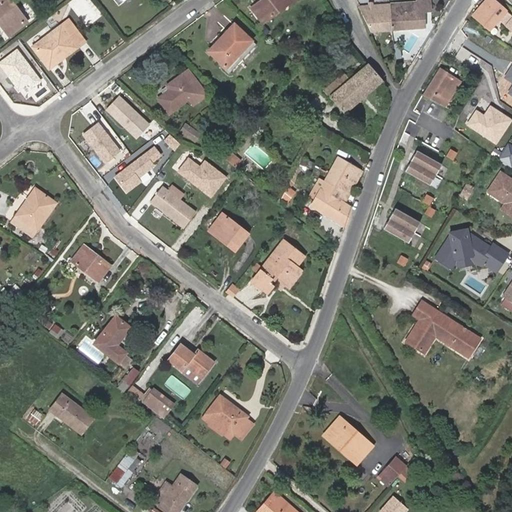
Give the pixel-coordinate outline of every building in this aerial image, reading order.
[(0,0),(0,17),(1,17),(12,32),(25,22),(8,0),(0,0)] [(264,24),(294,0),(261,0),(252,8),(264,24)] [(421,0),(422,1),(391,4),(394,30),(425,28),(424,12),(431,11),(430,0),(421,0)] [(511,16),(494,0),(486,0),(473,15),(490,30),(499,19),(506,25),(505,25),(511,31),(511,16)] [(394,30),(391,4),(360,7),(371,32),(394,30)] [(0,23),(9,35),(12,32),(1,17),(0,17),(0,23)] [(50,69),(86,42),(69,20),(33,46),(50,69)] [(226,68),(252,41),(234,24),(209,51),(226,68)] [(265,35),(268,32),(264,26),(260,29),(265,35)] [(252,41),(226,68),(232,74),(258,46),(252,41)] [(40,80),(17,49),(0,61),(0,65),(22,94),(40,80)] [(511,63),(502,78),(511,84),(511,85),(507,93),(511,96),(511,63)] [(344,113),(381,81),(368,65),(349,81),(343,75),(325,90),(344,113)] [(189,99),(194,105),(209,93),(189,68),(167,85),(170,89),(158,98),(170,114),(189,99)] [(440,69),(424,94),(437,101),(446,105),(460,82),(440,69)] [(152,125),(119,95),(106,110),(138,140),(152,125)] [(476,110),(466,125),(497,146),(511,122),(511,119),(489,104),(483,114),(476,110)] [(122,151),(98,123),(82,136),(106,164),(122,151)] [(194,142),(200,134),(188,125),(182,133),(194,142)] [(177,141),(173,137),(167,144),(171,148),(177,141)] [(511,146),(508,144),(498,158),(511,167),(511,164),(511,146)] [(154,146),(112,178),(126,196),(144,183),(140,179),(155,168),(152,163),(162,156),(154,146)] [(442,162),(421,150),(419,154),(415,151),(411,158),(415,161),(413,164),(409,162),(405,168),(430,182),(442,162)] [(229,163),(234,156),(228,151),(223,157),(229,163)] [(189,156),(176,171),(211,198),(227,176),(204,159),(200,165),(189,156)] [(240,161),(234,156),(229,163),(235,167),(240,161)] [(315,171),(318,165),(303,156),(300,162),(315,171)] [(332,196),(344,204),(361,172),(338,158),(326,181),(336,187),(332,196)] [(227,166),(223,170),(228,174),(231,169),(227,166)] [(511,179),(501,172),(488,191),(506,203),(511,206),(511,179)] [(318,178),(309,195),(316,199),(325,182),(318,178)] [(325,182),(316,199),(312,206),(345,226),(351,208),(344,204),(332,196),(336,187),(326,181),(325,182)] [(179,199),(183,194),(173,186),(168,191),(179,199)] [(283,192),(280,197),(287,203),(295,193),(286,186),(283,192)] [(35,187),(15,216),(36,231),(57,203),(35,187)] [(179,199),(168,191),(163,187),(151,202),(183,227),(195,212),(179,199)] [(511,206),(506,203),(502,209),(511,215),(511,206)] [(420,220),(400,208),(398,211),(394,209),(390,216),(394,218),(392,222),(388,219),(384,226),(409,240),(420,220)] [(213,226),(229,239),(225,243),(235,251),(248,234),(222,214),(213,226)] [(36,231),(15,216),(11,221),(32,237),(36,231)] [(225,243),(229,239),(213,226),(209,230),(225,243)] [(452,237),(438,258),(452,267),(458,257),(460,258),(470,256),(479,262),(483,261),(496,269),(507,253),(493,244),(491,248),(469,234),(468,229),(451,233),(452,237)] [(275,273),(280,278),(290,285),(301,271),(296,267),(304,257),(283,241),(252,281),(267,293),(273,286),(271,284),(274,280),(271,278),(275,273)] [(98,261),(100,258),(84,245),(81,248),(98,261)] [(81,248),(72,261),(99,281),(111,266),(100,258),(98,261),(81,248)] [(470,256),(460,258),(461,266),(471,263),(470,256)] [(273,286),(280,278),(275,273),(271,278),(274,280),(271,284),(273,286)] [(511,282),(503,296),(511,301),(511,282)] [(229,294),(235,286),(232,284),(226,292),(229,294)] [(235,286),(229,294),(234,297),(240,289),(235,286)] [(422,301),(414,314),(421,319),(406,341),(423,352),(435,335),(467,356),(479,339),(422,301)] [(119,364),(126,355),(127,353),(117,345),(131,328),(115,316),(94,343),(119,364)] [(195,355),(181,344),(168,360),(181,371),(183,371),(198,383),(214,363),(199,350),(195,355)] [(126,355),(119,364),(126,369),(126,368),(132,360),(127,356),(126,355)] [(171,374),(165,384),(183,396),(190,387),(171,374)] [(119,388),(125,392),(131,384),(125,380),(119,388)] [(133,384),(127,393),(142,402),(147,393),(133,384)] [(164,417),(173,404),(154,389),(144,402),(164,417)] [(80,433),(93,417),(81,408),(64,394),(51,410),(80,433)] [(242,440),(253,424),(246,419),(248,417),(230,403),(220,395),(205,414),(233,436),(235,434),(242,440)] [(358,461),(372,445),(340,417),(326,433),(358,461)] [(358,461),(326,433),(324,436),(356,464),(358,461)] [(124,486),(141,461),(127,452),(110,477),(124,486)] [(384,469),(395,478),(407,463),(397,454),(384,469)] [(395,478),(384,469),(380,474),(390,483),(395,478)] [(181,475),(159,505),(168,511),(178,511),(197,486),(181,475)] [(298,511),(275,491),(256,511),(298,511)] [(409,511),(410,511),(396,498),(382,511),(409,511)]
